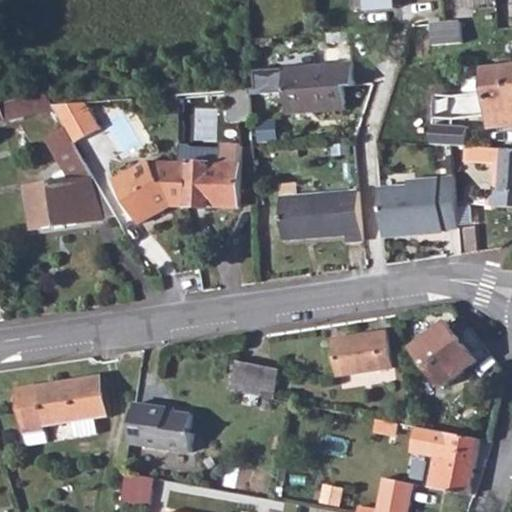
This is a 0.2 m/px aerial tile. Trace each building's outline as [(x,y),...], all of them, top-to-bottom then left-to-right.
[(395,0),(364,0),(366,12),(397,9),(395,0)] [(460,24),(432,26),(433,46),(462,43),(460,24)] [(351,66),(282,73),(287,117),(346,112),(344,89),(353,88),(351,66)] [(511,67),(483,71),(491,131),(505,128),(506,131),(511,130),(511,67)] [(68,128),(76,142),(103,127),(88,102),(54,104),(68,128)] [(465,148),(468,148),(469,128),(435,126),(433,145),(453,147),(465,148)] [(76,142),(68,128),(48,139),(66,171),(72,181),(59,184),(30,189),(37,230),(118,215),(76,142)] [(191,171),(191,208),(242,208),(240,135),(221,135),(221,165),(191,166),(191,171)] [(497,195),(493,195),(492,203),(487,203),(487,208),(511,209),(511,150),(468,148),(465,148),(465,153),(471,153),(471,165),(494,168),(498,168),(497,195)] [(191,171),(144,170),(119,185),(142,225),(172,208),(191,208),(191,171)] [(72,181),(66,171),(55,177),(59,184),(72,181)] [(415,233),(415,238),(460,235),(458,206),(456,183),(409,186),(409,191),(381,193),(381,200),(385,236),(415,233)] [(362,200),(361,188),(282,195),(287,243),(349,238),(350,245),(366,244),(362,200)] [(415,233),(385,236),(385,242),(415,239),(415,238),(415,233)] [(448,321),(416,347),(446,385),(479,361),(448,321)] [(389,330),(337,339),(342,375),(395,367),(389,330)] [(238,360),(233,390),(263,396),(264,389),(277,391),(282,368),(238,360)] [(76,421),(96,418),(109,416),(104,376),(20,388),(27,433),(47,431),(46,425),(76,421)] [(134,423),(131,444),(193,452),(195,434),(191,433),(192,415),(169,412),(169,408),(136,404),(134,423)] [(96,418),(76,421),(78,431),(98,428),(96,418)] [(401,423),(381,419),(379,430),(399,434),(401,423)] [(482,439),(412,425),(411,434),(412,434),(410,451),(435,456),(430,488),(470,495),(482,439)] [(155,479),(127,473),(123,502),(151,507),(155,479)] [(386,479),(378,511),(409,511),(415,485),(386,479)]
